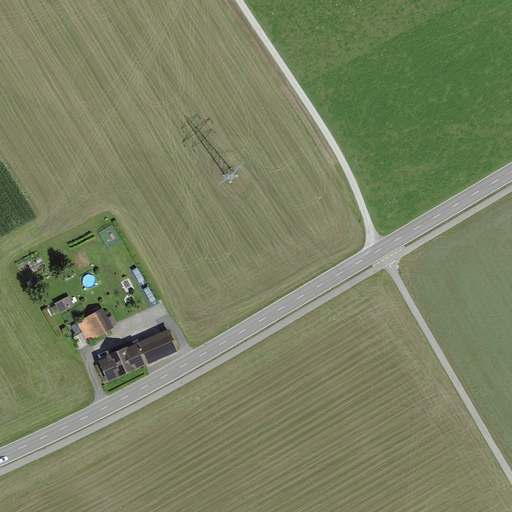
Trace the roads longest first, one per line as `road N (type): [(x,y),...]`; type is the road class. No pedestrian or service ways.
road 1 (secondary): [(511,172),(197,358),(0,457)]
road 2 (track): [(237,0),(335,146),(387,261)]
road 3 (track): [(387,261),(511,477)]
